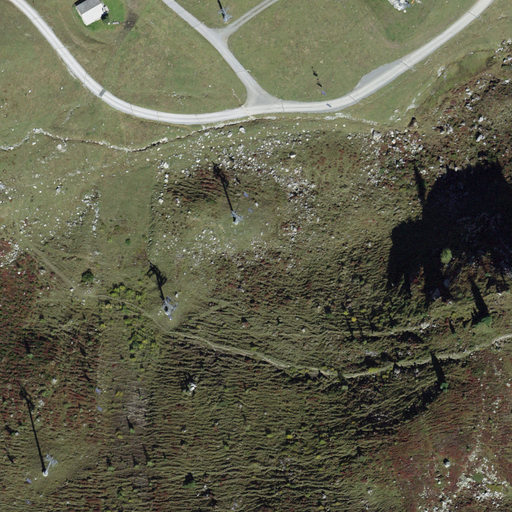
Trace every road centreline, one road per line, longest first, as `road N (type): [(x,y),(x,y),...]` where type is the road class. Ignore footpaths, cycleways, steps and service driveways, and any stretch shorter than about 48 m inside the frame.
road 1 (track): [(15,0),(118,105),(199,118),(354,97),(487,0)]
road 2 (track): [(167,0),(248,78),(259,109)]
